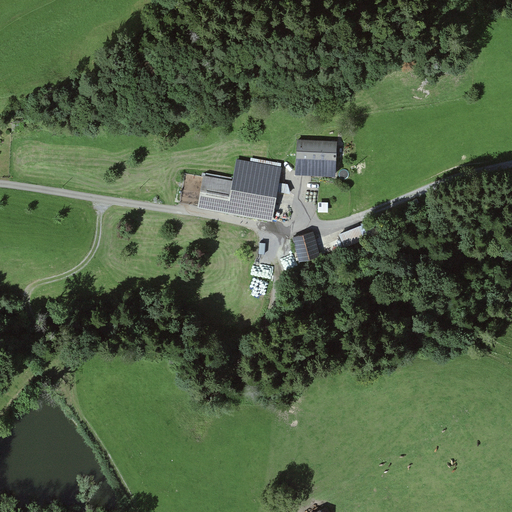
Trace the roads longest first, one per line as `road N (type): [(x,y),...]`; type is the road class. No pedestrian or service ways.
road 1 (track): [(0,182),(105,207),(196,213),(276,230),(354,219),(511,162)]
road 2 (track): [(105,207),(97,249),(80,271),(29,293),(28,311)]
